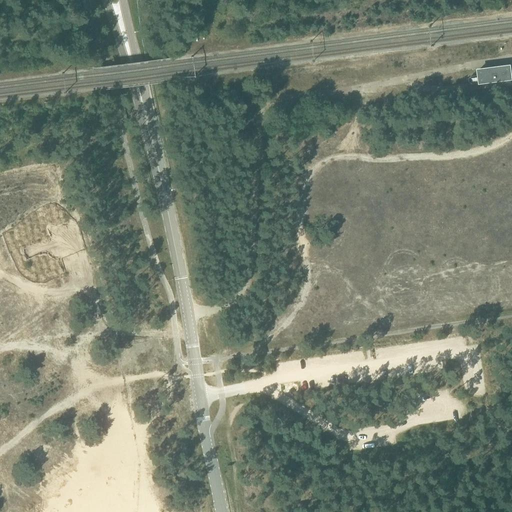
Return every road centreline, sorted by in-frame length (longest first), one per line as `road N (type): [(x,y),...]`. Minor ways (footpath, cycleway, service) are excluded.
road 1 (track): [(511,59),(265,104),(256,114),(245,288),(224,305),(186,311)]
road 2 (tertiary): [(221,511),(133,69)]
road 3 (track): [(0,274),(31,291),(89,293),(101,333)]
